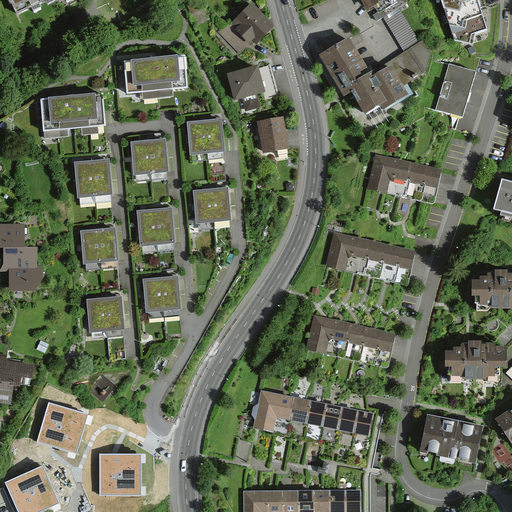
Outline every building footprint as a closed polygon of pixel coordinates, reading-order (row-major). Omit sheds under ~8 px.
[(11,0),(13,3),(15,2),(21,14),(49,0),(11,0)] [(358,0),(373,24),(407,4),(404,0),(358,0)] [(484,32),(474,0),(439,0),(452,41),(471,45),(473,35),(484,32)] [(272,28),(251,5),(221,32),(238,50),(247,42),(252,46),(272,28)] [(346,41),(318,57),(340,97),(352,91),(349,86),(359,80),(356,75),(363,71),(346,41)] [(180,58),(118,64),(121,97),(183,91),(180,58)] [(463,120),(474,73),(447,67),(436,113),(463,120)] [(253,68),(224,76),(232,102),(241,99),(245,112),(259,108),(255,95),(261,93),(253,68)] [(388,69),(374,76),(368,80),(382,105),(377,108),(380,112),(404,98),(388,69)] [(349,86),(352,91),(359,103),(354,106),(361,117),(377,108),(382,105),(368,80),(374,76),(372,73),(359,80),(349,86)] [(106,92),(43,98),(46,130),(109,124),(106,92)] [(208,154),(223,153),(220,120),(205,121),(208,154)] [(281,120),(255,125),(261,156),(287,151),(281,120)] [(192,156),(208,154),(205,121),(189,123),(192,156)] [(151,174),(167,172),(164,139),(148,141),(151,174)] [(135,175),(151,174),(148,141),(132,142),(135,175)] [(391,162),(376,158),(369,187),(385,191),(391,162)] [(96,196),(111,194),(108,161),(93,163),(96,196)] [(407,166),(391,162),(385,191),(400,195),(407,166)] [(79,197),(96,196),(93,163),(76,164),(79,197)] [(423,169),(407,166),(400,195),(416,198),(423,169)] [(439,173),(423,169),(416,198),(432,202),(439,173)] [(511,185),(501,183),(494,212),(503,214),(502,218),(511,220),(511,185)] [(214,223),(229,222),(226,189),(211,190),(214,223)] [(198,225),(214,223),(211,190),(195,192),(198,225)] [(82,208),(96,205),(94,198),(80,201),(82,208)] [(158,244),(173,243),(170,210),(155,211),(158,244)] [(142,246),(158,244),(155,211),(139,213),(142,246)] [(25,248),(26,224),(0,223),(0,247),(4,248),(25,248)] [(114,229),(98,231),(101,262),(117,260),(114,229)] [(98,231),(82,232),(84,263),(101,262),(98,231)] [(350,241),(334,237),(328,266),(343,270),(350,241)] [(366,244),(350,241),(343,270),(359,273),(366,244)] [(382,248),(366,244),(359,273),(375,277),(382,248)] [(37,265),(37,248),(25,248),(4,248),(4,266),(0,271),(9,271),(9,269),(37,269),(37,265)] [(397,252),(382,248),(375,277),(391,281),(397,252)] [(413,255),(397,252),(391,281),(406,284),(413,255)] [(44,278),(43,266),(37,265),(37,269),(9,269),(9,271),(8,292),(36,292),(44,278)] [(177,278),(161,280),(164,310),(180,309),(177,278)] [(511,278),(478,278),(477,311),(511,311),(511,278)] [(161,280),(146,281),(148,312),(164,310),(161,280)] [(121,298),(104,299),(107,330),(123,329),(121,298)] [(104,299),(88,300),(91,332),(107,330),(104,299)] [(330,322),(314,318),(307,347),(323,351),(330,322)] [(345,325),(330,322),(323,351),(338,354),(345,325)] [(361,329),(345,325),(338,354),(354,358),(361,329)] [(390,336),(361,329),(354,358),(384,365),(390,336)] [(496,351),(445,349),(444,383),(495,385),(496,351)] [(0,363),(1,363),(0,370),(0,381),(12,384),(19,385),(21,376),(31,377),(33,366),(5,362),(6,356),(0,355),(0,363)] [(0,402),(9,404),(12,384),(0,381),(0,402)] [(280,397),(262,394),(256,429),(274,432),(280,397)] [(299,400),(280,397),(274,432),(292,436),(299,400)] [(317,404),(299,400),(292,436),(310,439),(317,404)] [(88,414),(49,402),(37,442),(53,447),(77,454),(88,414)] [(335,407),(317,404),(310,439),(328,442),(335,407)] [(353,411),(335,407),(328,442),(346,446),(353,411)] [(371,414),(353,411),(346,446),(365,449),(371,414)] [(511,441),(511,413),(499,423),(511,441)] [(482,427),(428,416),(421,453),(475,463),(482,427)] [(115,454),(100,454),(99,495),(141,495),(141,454),(115,454)] [(43,466),(5,482),(18,511),(39,511),(59,503),(43,466)] [(295,511),(296,492),(279,493),(278,511),(295,511)] [(313,511),(313,492),(296,492),(295,511),(313,511)] [(330,511),(330,492),(313,492),(313,511),(330,511)] [(359,511),(360,492),(330,492),(330,511),(359,511)] [(261,511),(262,493),(245,493),(244,511),(261,511)] [(278,511),(279,493),(262,493),(261,511),(278,511)]
